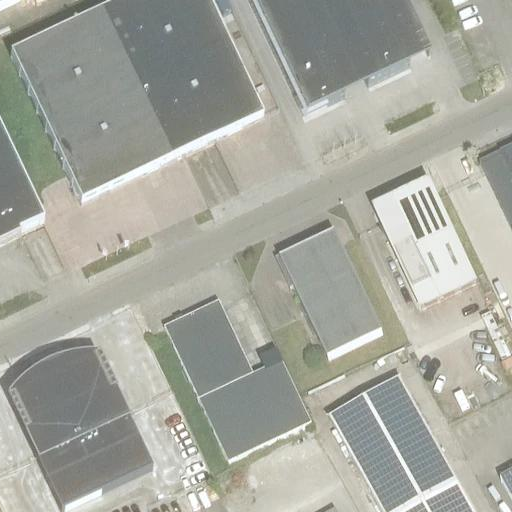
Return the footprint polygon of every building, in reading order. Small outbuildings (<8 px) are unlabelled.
[(0,0),(0,11),(23,0),(0,0)] [(80,208),(171,164),(262,122),(203,0),(133,0),(101,16),(9,59),(35,114),(45,134),(80,208)] [(421,42),(400,0),(249,0),(306,118),(344,100),(335,82),(357,71),(366,90),(409,69),(400,51),(421,42)] [(8,151),(0,133),(0,248),(20,239),(19,237),(43,225),(8,151)] [(481,167),(480,167),(511,235),(511,154),(482,169),(481,167)] [(475,286),(431,192),(376,218),(421,312),(475,286)] [(335,238),(281,264),(328,363),(382,337),(335,238)] [(164,332),(198,405),(228,467),(311,428),(281,366),(253,379),(219,306),(164,332)] [(59,511),(64,511),(152,471),(126,418),(123,420),(101,373),(93,372),(86,373),(79,373),(72,374),(61,377),(59,372),(42,380),(44,385),(41,388),(35,392),(30,396),(25,401),(20,406),(16,413),(38,459),(36,461),(35,460),(35,461),(59,511)] [(329,423),(336,435),(379,511),(471,511),(399,384),(329,423)] [(511,475),(500,483),(511,504),(511,475)]
